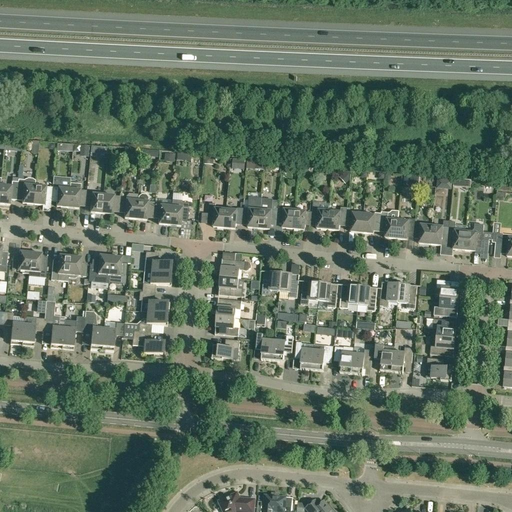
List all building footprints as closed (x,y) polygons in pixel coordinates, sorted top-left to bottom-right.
[(5,141),(4,149),(12,150),(13,142),(5,141)] [(80,145),(79,156),(88,157),(89,146),(80,145)] [(213,158),(204,157),(204,165),(212,166),(213,158)] [(244,161),(233,160),(232,169),(244,170),(244,161)] [(255,162),(254,169),(264,170),(265,163),(255,162)] [(0,204),(10,206),(10,201),(16,201),(18,180),(18,183),(12,182),(11,187),(1,186),(0,192),(0,204)] [(25,181),(18,180),(16,201),(17,201),(17,198),(23,199),(22,204),(33,205),(35,184),(35,186),(33,186),(33,182),(32,180),(26,180),(25,181)] [(42,185),(35,184),(33,205),(44,206),(45,201),(51,202),(52,188),(44,187),(42,185)] [(70,184),(70,187),(68,209),(79,210),(79,204),(85,205),(85,208),(86,191),(80,191),(81,185),(70,184)] [(57,202),(57,205),(56,207),(68,209),(70,187),(63,187),(60,189),(52,188),(51,202),(57,202)] [(87,191),(86,191),(85,208),(91,208),(90,213),(102,214),(104,193),(97,192),(94,195),(86,194),(87,191)] [(104,193),(102,214),(113,215),(113,210),(119,211),(119,213),(120,197),(104,196),(104,193)] [(153,219),(154,203),(147,202),(147,198),(146,196),(140,196),(138,197),(138,201),(137,201),(136,220),(147,221),(147,216),(153,217),(153,219)] [(121,197),(120,197),(119,213),(125,214),(124,219),(136,220),(137,201),(120,200),(121,197)] [(272,204),(273,201),(262,200),(261,208),(259,230),(270,231),(270,225),(276,226),(278,212),(278,210),(278,205),(272,204)] [(187,222),(189,209),(189,205),(182,204),(181,202),(172,201),(171,207),(170,226),(181,227),(181,225),(182,225),(183,222),(187,222)] [(313,202),(313,210),(311,226),(311,224),(317,224),(317,230),(328,231),(330,210),(329,212),(319,211),(319,203),(313,202)] [(155,203),(154,203),(153,219),(159,220),(158,225),(170,226),(171,207),(154,206),(155,203)] [(214,223),(214,225),(213,228),(224,229),(226,208),(220,207),(217,209),(215,209),(216,204),(209,204),(208,222),(214,223)] [(233,208),(226,208),(224,229),(235,230),(236,225),(242,225),(243,209),(237,209),(237,211),(235,211),(233,208)] [(252,210),(243,209),(242,225),(242,223),(248,223),(248,229),(259,230),(261,208),(254,208),(252,210)] [(278,210),(278,212),(276,226),(277,226),(277,223),(283,224),(282,229),(293,230),(295,209),(289,208),(286,210),(278,210)] [(336,210),(330,210),(328,231),(339,232),(339,226),(345,227),(347,209),(341,208),(341,213),(339,213),(336,210)] [(304,231),(305,226),(311,226),(313,210),(312,210),(312,213),(295,211),(296,209),(295,209),(293,230),(304,231)] [(352,228),(351,230),(351,233),(362,234),(364,213),(358,212),(355,214),(347,213),(347,209),(345,227),(352,228)] [(381,214),(379,233),(386,233),(385,239),(396,240),(398,218),(399,212),(392,211),(389,213),(381,212),(381,214)] [(371,213),(364,213),(362,234),(373,235),(374,230),(380,230),(379,233),(381,214),(375,214),(375,216),(373,216),(371,213)] [(398,218),(396,240),(407,241),(408,236),(414,236),(413,239),(415,220),(409,220),(409,222),(407,222),(405,219),(398,218)] [(415,220),(413,239),(420,239),(419,244),(430,246),(432,224),(426,224),(423,226),(415,225),(415,220)] [(439,225),(432,224),(430,246),(441,247),(442,241),(448,242),(447,245),(449,228),(450,222),(443,222),(443,228),(441,228),(439,225)] [(473,231),(466,230),(464,251),(475,252),(476,247),(482,248),(483,234),(484,226),(475,225),(474,230),(473,231)] [(447,245),(452,245),(454,245),(453,250),(464,251),(466,230),(465,233),(449,231),(449,228),(447,245)] [(501,252),(508,252),(507,258),(511,257),(511,238),(511,239),(509,239),(507,236),(497,235),(496,243),(502,243),(501,252)] [(31,254),(20,253),(19,258),(13,257),(11,271),(20,272),(22,274),(29,275),(31,254)] [(144,273),(151,274),(172,276),(173,264),(158,262),(158,254),(146,253),(144,273)] [(41,260),(42,255),(31,254),(29,275),(35,275),(38,273),(40,273),(39,278),(46,279),(47,260),(41,260)] [(68,283),(69,279),(71,257),(59,256),(59,262),(53,261),(51,281),(68,283)] [(109,279),(111,257),(100,256),(99,262),(93,261),(91,279),(98,280),(98,275),(100,275),(102,278),(109,279)] [(82,258),(71,257),(69,279),(75,279),(78,277),(86,278),(87,264),(81,264),(82,258)] [(111,257),(109,279),(114,279),(120,284),(125,285),(127,264),(121,264),(122,258),(111,257)] [(247,263),(235,262),(223,261),(223,260),(222,260),(220,278),(239,280),(240,271),(246,272),(249,271),(250,269),(250,267),(249,265),(247,263)] [(280,293),(282,274),(281,274),(264,273),(262,296),(270,297),(271,292),(280,293)] [(171,287),(172,276),(151,274),(150,285),(143,284),(142,293),(140,292),(140,293),(155,294),(155,286),(171,287)] [(299,276),(282,274),(280,293),(289,294),(289,298),(297,299),(299,276)] [(238,289),(239,280),(220,278),(220,279),(219,296),(242,298),(243,290),(238,289)] [(441,290),(440,299),(459,301),(459,300),(459,296),(460,283),(437,281),(436,289),(441,290)] [(309,301),(319,302),(320,283),(320,284),(303,282),(301,305),(309,306),(309,301)] [(321,283),(320,283),(319,302),(328,303),(327,308),(336,309),(338,286),(321,284),(321,283)] [(399,285),(382,284),(380,307),(388,308),(389,303),(398,304),(400,285),(399,285)] [(400,285),(398,304),(407,305),(407,309),(415,310),(417,287),(400,285)] [(359,288),(355,287),(342,286),(340,309),(348,310),(349,305),(358,306),(360,287),(359,287),(359,288)] [(377,289),(364,288),(360,288),(360,287),(358,306),(367,307),(367,312),(375,312),(377,289)] [(148,302),(147,313),(168,315),(169,304),(154,302),(155,294),(140,293),(139,301),(148,302)] [(96,296),(87,296),(87,304),(95,304),(96,296)] [(107,296),(106,304),(126,303),(127,297),(107,296)] [(457,318),(459,301),(459,302),(459,301),(440,299),(439,308),(435,308),(434,316),(457,318)] [(216,317),(216,318),(235,320),(236,310),(241,311),(241,302),(218,300),(217,317),(216,317)] [(50,349),(62,350),(64,326),(59,326),(59,319),(58,317),(54,317),(55,303),(46,303),(44,320),(43,333),(52,333),(50,349)] [(90,350),(102,351),(104,330),(97,329),(96,316),(93,313),(86,312),(85,318),(83,333),(92,334),(90,350)] [(10,345),(22,346),(24,325),(13,324),(13,314),(5,313),(4,326),(12,327),(10,345)] [(134,332),(151,334),(152,326),(167,327),(168,315),(147,313),(147,320),(143,320),(139,324),(138,333),(134,332)] [(278,314),(277,319),(286,322),(286,314),(278,314)] [(307,316),(300,315),(299,322),(306,323),(307,316)] [(64,326),(62,350),(73,351),(75,333),(83,333),(85,318),(76,318),(76,322),(64,321),(64,326)] [(235,320),(216,318),(217,318),(215,336),(216,336),(238,338),(239,329),(234,329),(235,320)] [(24,325),(22,346),(34,347),(35,332),(43,333),(44,320),(36,319),(35,326),(24,325)] [(437,329),(437,338),(456,340),(455,340),(457,323),(433,320),(433,321),(427,321),(426,326),(429,328),(437,329)] [(376,324),(357,322),(356,330),(375,331),(376,324)] [(105,323),(104,330),(102,351),(114,352),(115,336),(123,337),(125,325),(116,324),(105,323)] [(327,329),(327,336),(335,337),(335,330),(327,329)] [(354,332),(337,330),(336,338),(353,339),(354,332)] [(164,359),(166,343),(150,342),(151,334),(134,332),(132,346),(144,347),(143,355),(153,356),(153,358),(164,359)] [(260,351),(260,353),(262,353),(261,362),(262,362),(262,361),(273,362),(274,342),(264,341),(264,336),(256,335),(255,351),(260,351)] [(284,355),(287,355),(287,352),(292,352),(294,338),(285,337),(285,343),(274,342),(273,362),(284,363),(284,362),(284,355)] [(453,358),(455,345),(455,341),(456,341),(456,340),(437,338),(436,348),(431,347),(430,356),(453,358)] [(214,347),(212,360),(228,362),(228,360),(233,361),(234,350),(239,350),(240,342),(226,341),(225,346),(222,345),(222,348),(214,347)] [(301,370),(312,371),(314,351),(303,350),(304,345),(295,344),(294,358),(299,359),(299,362),(301,362),(301,371),(301,370)] [(382,364),(381,372),(392,373),(394,353),(383,352),(384,347),(376,346),(374,360),(379,361),(379,364),(382,364)] [(314,351),(312,371),(324,373),(324,372),(323,372),(324,365),(326,365),(326,363),(331,364),(333,348),(325,347),(324,352),(314,351)] [(352,375),(354,355),(354,349),(344,348),(344,349),(335,348),(334,362),(339,363),(339,366),(341,366),(341,375),(341,374),(352,375)] [(404,354),(394,353),(392,373),(404,374),(403,374),(404,366),(406,367),(407,363),(412,364),(413,349),(405,349),(404,354)] [(364,356),(354,355),(352,375),(363,376),(363,368),(366,369),(366,367),(371,368),(373,352),(365,351),(364,356)] [(436,381),(451,383),(453,369),(445,369),(445,366),(443,366),(444,361),(428,359),(427,368),(432,368),(431,379),(436,379),(436,381)] [(511,368),(504,368),(503,375),(503,378),(505,378),(504,388),(511,388),(511,368)] [(238,497),(239,496),(237,493),(218,502),(223,511),(253,511),(255,500),(240,499),(239,499),(238,497)] [(273,511),(274,511),(275,511),(291,511),(292,511),(293,501),(286,501),(286,498),(279,497),(279,495),(272,494),(272,497),(264,496),(264,503),(262,511),(273,511)] [(334,511),(333,510),(331,510),(324,502),(319,506),(315,501),(306,509),(308,511),(334,511)]
